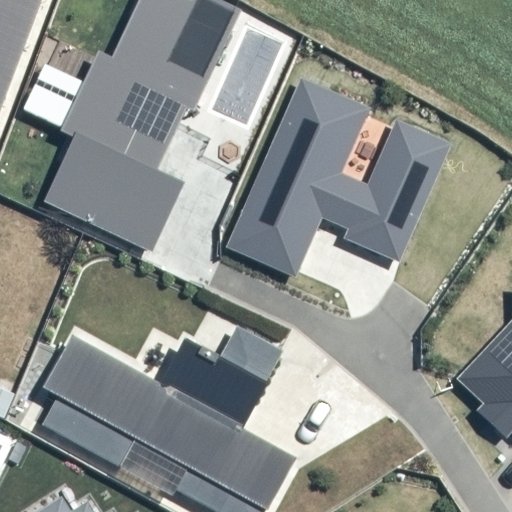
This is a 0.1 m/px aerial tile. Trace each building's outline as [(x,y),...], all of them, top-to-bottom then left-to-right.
[(0,0),(0,124),(47,0),(0,0)] [(79,141),(45,202),(155,254),(186,190),(161,179),(191,116),(198,119),(246,18),(210,0),(198,0),(194,8),(177,0),(149,0),(118,67),(105,61),(68,137),(79,141)] [(307,81),(236,248),(303,279),(328,219),(352,227),(349,237),(407,263),(458,146),(406,122),(376,186),(350,174),(377,109),(307,81)] [(511,320),(454,382),(511,435),(511,320)] [(161,386),(75,337),(48,390),(62,398),(45,425),(129,474),(144,445),(185,468),(175,487),(218,511),(271,511),(298,460),(246,431),(287,354),(241,330),(226,358),(190,339),(161,386)] [(78,511),(70,499),(48,511),(78,511)]
